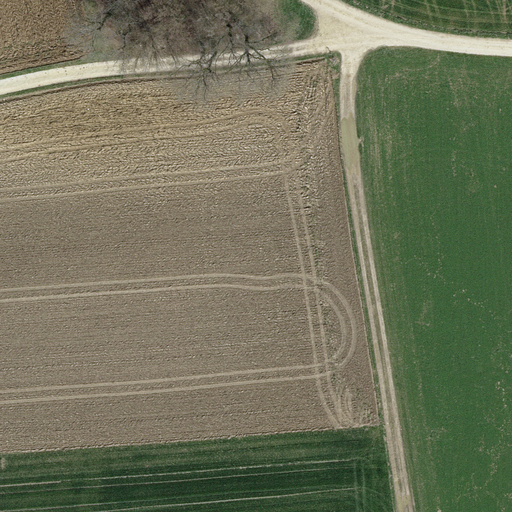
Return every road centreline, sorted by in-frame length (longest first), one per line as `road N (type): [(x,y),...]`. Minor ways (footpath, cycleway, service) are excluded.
road 1 (track): [(398,511),(348,178),(349,43)]
road 2 (track): [(392,34),(57,72),(0,88)]
road 3 (track): [(511,50),(392,34),(321,0)]
